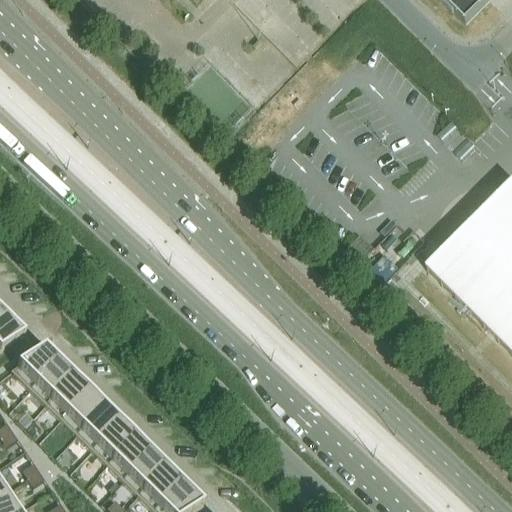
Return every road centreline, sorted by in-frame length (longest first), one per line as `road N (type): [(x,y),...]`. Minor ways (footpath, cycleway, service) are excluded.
road 1 (secondary): [(493,511),(0,33)]
road 2 (secondary): [(0,130),(404,511)]
road 3 (unclassified): [(333,511),(0,181)]
road 4 (residential): [(0,293),(221,511)]
